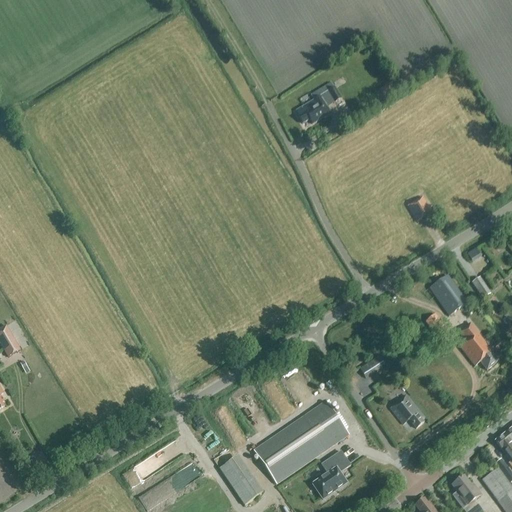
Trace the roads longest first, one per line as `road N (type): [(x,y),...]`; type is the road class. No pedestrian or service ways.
road 1 (unclassified): [(15,511),(312,330)]
road 2 (track): [(175,413),(0,136)]
road 3 (unclassified): [(369,296),(267,102)]
road 4 (residential): [(418,486),(312,330)]
road 5 (unclassified): [(369,296),(511,206)]
